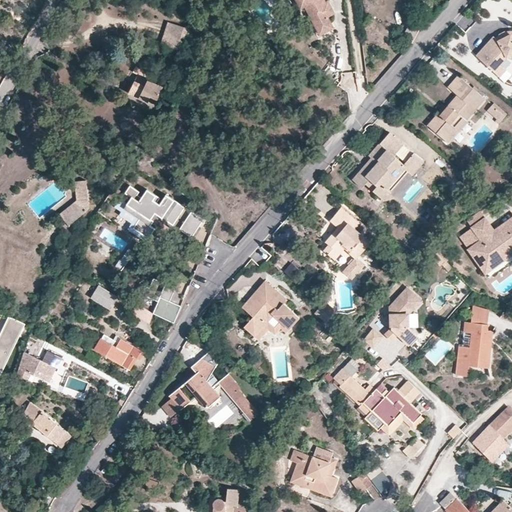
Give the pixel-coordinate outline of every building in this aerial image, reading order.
[(324,4),(322,0),(298,0),(296,3),(299,9),(304,7),(309,18),(319,13),(328,31),(332,29),(326,18),(333,15),(327,2),(324,4)] [(328,31),(319,13),(309,18),(318,36),(328,31)] [(183,28),(168,23),(160,44),(175,52),(180,52),(187,31),(183,28)] [(500,65),(506,58),(511,60),(511,59),(511,34),(510,34),(510,38),(498,42),(495,39),(492,37),(475,57),(493,72),(500,65)] [(505,69),(500,65),(493,72),(498,77),(505,69)] [(136,75),(128,93),(147,102),(148,100),(155,103),(163,86),(147,80),(150,74),(136,67),(133,73),(136,75)] [(446,85),(456,94),(445,107),(441,113),(437,113),(429,124),(439,133),(445,137),(454,126),(457,129),(459,127),(460,128),(466,120),(465,119),(483,96),(459,78),(455,74),(446,85)] [(504,114),(506,112),(493,101),(491,104),(497,108),(504,114)] [(493,114),(497,108),(491,104),(487,109),(493,114)] [(497,108),(493,114),(497,117),(495,120),(498,122),(504,114),(497,108)] [(457,129),(454,126),(445,137),(449,141),(460,128),(459,127),(457,129)] [(402,144),(388,132),(379,144),(392,155),(402,144)] [(403,164),(392,155),(379,144),(368,156),(371,158),(376,163),(365,176),(369,179),(376,186),(372,191),(383,200),(391,191),(387,187),(403,168),(405,166),(403,164)] [(422,161),(412,153),(403,164),(405,166),(403,168),(407,171),(411,175),(422,161)] [(376,163),(371,158),(352,180),(361,188),(369,179),(365,176),(376,163)] [(407,171),(403,168),(387,187),(391,191),(407,171)] [(91,186),(78,186),(78,205),(64,215),(73,227),(91,214),(91,186)] [(162,218),(174,200),(165,195),(159,204),(157,203),(159,198),(146,189),(141,198),(137,195),(139,192),(129,186),(124,193),(130,197),(126,204),(123,208),(139,219),(132,229),(148,239),(154,229),(148,225),(151,221),(150,220),(154,213),(162,218)] [(146,241),(148,239),(132,229),(139,219),(123,208),(126,204),(119,199),(114,207),(121,212),(118,215),(131,223),(128,229),(146,241)] [(173,226),(172,225),(165,220),(177,202),(174,200),(162,218),(154,213),(150,220),(151,221),(160,227),(162,224),(170,229),(173,226)] [(184,207),(177,202),(165,220),(172,225),(184,207)] [(371,244),(356,230),(360,225),(341,209),(331,221),(340,229),(343,231),(338,237),(335,234),(327,244),(330,246),(325,251),(333,258),(345,244),(360,257),(371,244)] [(190,211),(178,229),(191,238),(198,227),(203,220),(190,211)] [(467,218),(469,225),(484,219),(481,213),(467,218)] [(502,232),(497,235),(495,232),(485,219),(472,228),(482,242),(469,251),(482,270),(504,254),(508,260),(511,257),(511,219),(500,229),(502,232)] [(200,229),(198,227),(191,238),(178,229),(176,231),(192,241),(200,229)] [(482,242),(472,228),(459,238),(469,251),(482,242)] [(333,258),(336,261),(346,250),(358,260),(360,257),(345,244),(333,258)] [(482,270),(487,276),(508,260),(504,254),(482,270)] [(158,301),(153,313),(174,323),(181,306),(170,301),(175,287),(171,285),(173,279),(161,273),(158,280),(153,278),(150,285),(145,282),(140,293),(158,301)] [(255,337),(265,325),(273,316),(289,329),(299,318),(283,304),(273,296),(277,292),(264,281),(255,293),(264,300),(260,304),(254,300),(245,311),(252,316),(243,327),(255,337)] [(97,288),(91,298),(109,309),(116,298),(97,288)] [(283,304),(286,301),(277,292),(273,296),(283,304)] [(420,304),(407,292),(390,310),(390,332),(395,338),(406,348),(415,338),(406,330),(407,317),(411,312),(412,313),(420,304)] [(264,300),(255,293),(242,308),(245,311),(254,300),(260,304),(264,300)] [(336,312),(325,303),(320,309),(326,314),(331,318),(336,312)] [(326,314),(319,309),(315,313),(327,323),(331,318),(326,314)] [(487,326),(488,311),(473,310),(472,325),(487,326)] [(273,332),(275,333),(280,329),(286,333),(289,329),(273,316),(265,325),(268,329),(273,332)] [(417,318),(407,317),(406,330),(417,330),(417,318)] [(473,341),(471,350),(460,349),(458,364),(456,377),(468,379),(469,368),(478,369),(479,364),(487,365),(488,359),(490,359),(491,344),(486,343),(488,326),(487,326),(472,325),(471,336),(473,336),(477,336),(476,341),(473,341)] [(382,337),(373,329),(364,340),(373,348),(382,337)] [(0,381),(22,341),(6,332),(0,342),(0,381)] [(395,338),(390,332),(384,338),(390,343),(395,338)] [(101,340),(103,341),(115,348),(118,342),(104,335),(101,340)] [(118,342),(115,348),(103,341),(101,340),(95,350),(122,365),(129,354),(136,359),(139,360),(144,352),(120,338),(118,342)] [(48,350),(43,361),(24,353),(17,375),(26,379),(30,373),(50,381),(56,367),(58,368),(60,362),(57,356),(48,350)] [(122,365),(129,370),(136,359),(129,354),(122,365)] [(218,382),(212,374),(216,368),(201,359),(191,367),(196,372),(185,381),(186,384),(185,384),(183,386),(180,386),(179,387),(169,395),(172,398),(181,409),(196,396),(206,408),(209,405),(209,403),(219,396),(214,390),(220,385),(218,382)] [(384,359),(377,363),(383,372),(390,369),(384,359)] [(398,392),(395,388),(386,397),(376,389),(375,389),(370,385),(366,389),(349,373),(342,379),(340,377),(324,393),(335,404),(348,392),(360,404),(363,402),(392,431),(400,422),(397,418),(402,413),(413,424),(420,416),(421,415),(410,403),(419,393),(408,383),(398,392)] [(258,412),(238,389),(239,388),(227,374),(218,382),(220,385),(244,412),(242,414),(248,421),(258,412)] [(181,409),(172,398),(162,406),(171,417),(181,409)] [(367,415),(365,417),(378,430),(381,428),(385,433),(388,435),(392,431),(363,402),(360,404),(359,406),(367,415)] [(61,447),(71,435),(44,413),(29,403),(24,413),(34,421),(32,424),(61,447)] [(511,411),(507,407),(473,442),(489,459),(505,442),(503,440),(511,430),(511,411)] [(423,420),(420,416),(413,424),(402,413),(397,418),(400,422),(403,420),(413,430),(423,420)] [(467,424),(461,419),(455,425),(461,431),(467,424)] [(424,448),(417,442),(409,451),(416,458),(424,448)] [(416,458),(409,451),(404,456),(411,463),(416,458)] [(332,478),(322,475),(324,468),(334,471),(337,462),(315,454),(313,459),(312,464),(304,462),(307,456),(294,452),(289,462),(296,465),(294,472),(306,476),(305,480),(313,484),(311,490),(331,498),(338,480),(332,478)] [(307,456),(304,462),(312,464),(313,459),(307,456)] [(332,478),(334,471),(324,468),(322,475),(332,478)] [(311,490),(313,484),(305,480),(306,476),(294,472),(290,483),(311,490)] [(366,475),(353,483),(362,495),(375,487),(366,475)] [(469,511),(450,492),(439,503),(445,509),(445,510),(447,511),(511,511),(511,509),(503,500),(492,509),(495,511),(469,511)] [(212,511),(233,511),(234,505),(225,504),(226,500),(223,500),(222,498),(218,497),(215,499),(213,500),(213,503),(213,505),(213,507),(212,511)]
